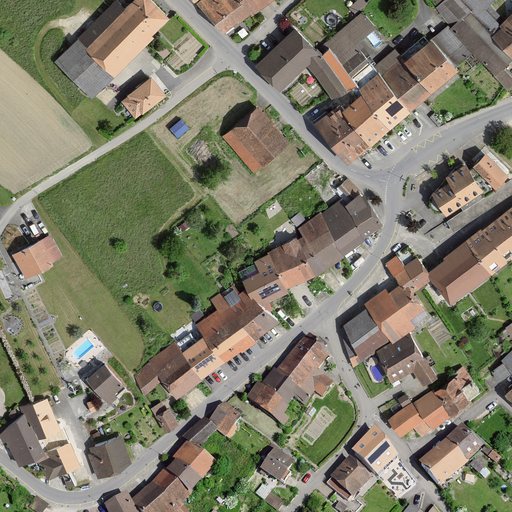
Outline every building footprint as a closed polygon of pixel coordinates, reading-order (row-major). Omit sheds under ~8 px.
[(166,16),(148,0),(126,0),(122,5),(116,0),(109,0),(52,62),(90,97),(166,16)] [(269,0),(196,0),(219,32),(246,11),(249,15),(269,0)] [(366,0),(353,0),(350,3),(355,9),(367,1),(366,0)] [(466,10),(487,33),(497,23),(493,19),(497,14),(487,3),(490,0),(432,0),(437,4),(434,7),(450,25),(466,10)] [(511,9),(497,23),(487,33),(510,58),(511,56),(511,9)] [(510,58),(487,33),(466,10),(450,25),(447,28),(467,49),(492,76),(500,68),(510,58)] [(373,26),(359,12),(314,50),(343,87),(351,81),(346,75),(365,58),(352,42),(373,26)] [(467,49),(447,28),(444,25),(429,39),(452,63),(467,49)] [(314,50),(290,27),(252,63),(277,87),(304,64),(329,97),(343,87),(314,50)] [(429,39),(426,35),(401,58),(428,86),(452,63),(429,39)] [(408,104),(428,86),(401,58),(394,50),(375,68),(408,104)] [(408,104),(375,68),(365,58),(346,75),(351,81),(355,85),(389,121),(408,104)] [(511,84),(511,81),(500,68),(492,76),(505,90),(511,84)] [(162,93),(147,75),(118,100),(133,118),(162,93)] [(221,94),(233,86),(228,77),(215,84),(221,94)] [(389,121),(355,85),(334,105),(368,141),(389,121)] [(287,142),(255,105),(220,135),(252,172),(287,142)] [(368,141),(334,105),(314,123),(348,160),(368,141)] [(503,171),(481,149),(469,161),(471,163),(492,183),(503,171)] [(466,167),(461,158),(441,171),(444,177),(427,188),(442,210),(456,201),(461,207),(495,186),(492,183),(471,163),(466,167)] [(360,195),(347,178),(333,188),(338,196),(345,205),(360,195)] [(380,222),(360,195),(345,205),(338,196),(295,228),(302,236),(296,240),(314,270),(380,222)] [(511,247),(511,198),(482,222),(505,253),(511,247)] [(505,253),(482,222),(466,234),(489,265),(505,253)] [(46,233),(8,254),(21,278),(59,257),(46,233)] [(489,265),(466,234),(426,265),(432,272),(450,295),(489,265)] [(314,270),(296,240),(265,256),(283,286),(314,270)] [(432,272),(426,265),(416,251),(403,260),(396,251),(385,260),(398,277),(401,280),(406,277),(413,287),(432,272)] [(283,286),(265,256),(235,272),(242,287),(259,304),(286,290),(283,286)] [(401,280),(398,277),(386,286),(384,283),(363,299),(366,302),(393,338),(414,321),(408,313),(424,301),(413,287),(406,277),(401,280)] [(434,280),(429,283),(438,295),(442,291),(434,280)] [(229,284),(208,300),(214,308),(193,324),(201,334),(220,361),(273,320),(259,304),(242,287),(234,292),(229,284)] [(393,338),(366,302),(342,319),(344,322),(339,325),(352,363),(375,348),(393,338)] [(435,372),(409,328),(393,338),(375,348),(390,374),(411,361),(422,380),(435,372)] [(197,337),(191,330),(172,344),(197,378),(220,361),(201,334),(197,337)] [(326,356),(303,338),(275,375),(306,399),(311,393),(319,399),(330,385),(313,373),(326,356)] [(197,378),(172,344),(128,376),(143,396),(161,382),(172,397),(197,378)] [(511,356),(492,374),(500,384),(511,373),(511,389),(504,397),(511,405),(511,356)] [(123,386),(101,363),(86,377),(107,400),(123,386)] [(480,389),(464,367),(453,375),(469,397),(480,389)] [(278,415),(291,398),(301,406),(306,399),(275,375),(270,372),(258,388),(254,385),(244,398),(280,426),(285,420),(278,415)] [(469,397),(453,375),(434,388),(450,410),(469,397)] [(415,402),(431,424),(450,410),(434,388),(415,402)] [(60,431),(46,398),(19,407),(22,413),(43,453),(68,441),(63,430),(60,431)] [(431,424),(415,402),(411,398),(388,415),(400,431),(413,421),(421,432),(431,424)] [(240,415),(225,402),(207,423),(213,428),(222,436),(240,415)] [(167,412),(162,403),(152,409),(166,433),(178,426),(169,411),(167,412)] [(43,453),(22,413),(2,432),(17,464),(43,453)] [(193,451),(213,428),(207,423),(202,418),(182,441),(185,444),(193,451)] [(478,448),(461,429),(418,466),(435,485),(478,448)] [(390,455),(372,430),(350,454),(373,474),(390,455)] [(130,463),(119,435),(89,446),(99,474),(130,463)] [(89,478),(71,440),(68,441),(47,451),(49,457),(39,462),(46,478),(70,467),(78,484),(89,478)] [(193,451),(185,444),(171,460),(173,462),(197,483),(211,466),(193,451)] [(295,459),(276,445),(260,468),(280,482),(295,459)] [(368,479),(346,459),(329,479),(351,498),(368,479)] [(197,483),(173,462),(163,473),(188,494),(197,483)] [(188,494),(163,473),(150,488),(175,509),(188,494)] [(171,511),(175,509),(150,488),(131,505),(137,511),(171,511)] [(284,503),(271,493),(265,501),(278,511),(284,503)] [(133,511),(124,494),(102,506),(104,511),(133,511)]
